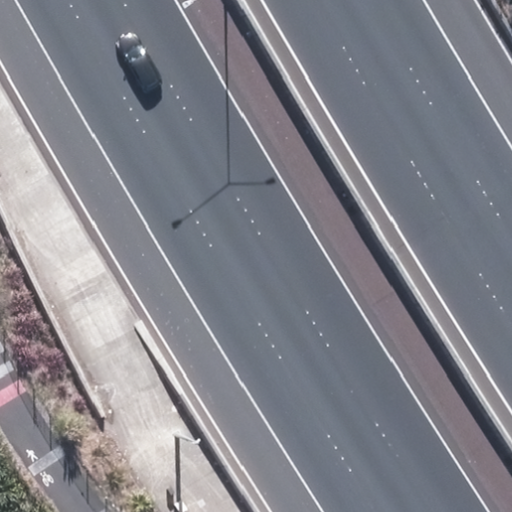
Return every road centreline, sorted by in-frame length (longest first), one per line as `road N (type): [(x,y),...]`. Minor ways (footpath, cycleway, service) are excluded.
road 1 (motorway): [(384,511),(310,401),(94,0)]
road 2 (motorway): [(339,0),(511,272)]
